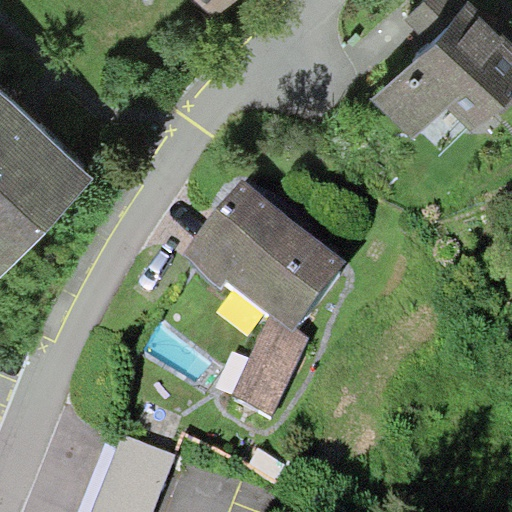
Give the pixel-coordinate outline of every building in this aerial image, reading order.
[(196,0),(218,21),(238,0),(196,0)] [(511,45),(464,0),(452,0),(363,92),(408,136),(447,95),(471,118),(511,76),(511,45)] [(0,247),(91,152),(0,65),(0,247)] [(227,194),(178,268),(267,326),(219,399),(257,423),(304,352),(288,341),(337,266),(227,194)] [(94,511),(124,437),(112,433),(80,511),(94,511)] [(124,437),(94,511),(155,511),(177,458),(124,437)]
